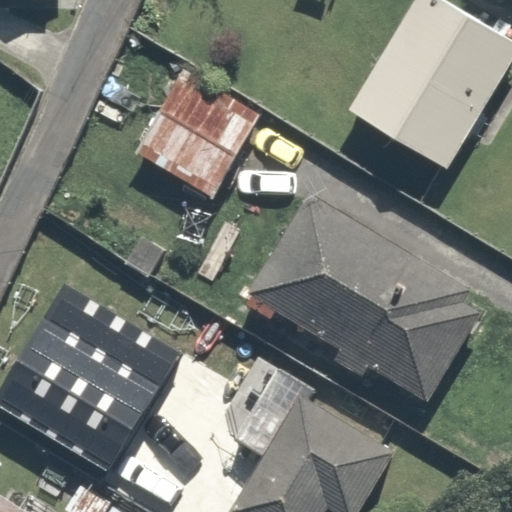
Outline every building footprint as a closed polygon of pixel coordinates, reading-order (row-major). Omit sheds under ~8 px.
[(130,0),(122,17),(170,40),(189,0),(130,0)] [(444,168),(511,40),(434,0),(408,0),(347,118),(444,168)] [(262,127),(269,113),(172,62),(125,151),(213,197),(227,169),(272,192),(297,145),(262,127)] [(242,297),(427,394),(506,260),(314,159),(274,236),(242,297)] [(94,240),(75,271),(127,302),(145,270),(94,240)] [(153,496),(212,400),(110,338),(52,434),(153,496)] [(303,391),(312,375),(265,350),(241,397),(275,414),(223,511),(350,511),(390,437),(303,391)] [(32,511),(0,495),(0,511),(32,511)]
